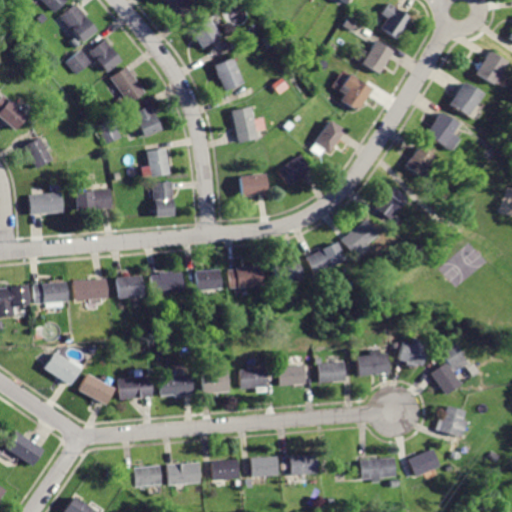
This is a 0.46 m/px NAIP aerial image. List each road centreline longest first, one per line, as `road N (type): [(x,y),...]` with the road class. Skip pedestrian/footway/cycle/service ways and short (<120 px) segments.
road 1 (residential): [(448,0),(459,6),(349,184),(309,215),(273,229),(0,252)]
road 2 (residential): [(0,382),(88,437),(398,412)]
road 3 (residential): [(114,0),(178,85),(198,131),(208,235)]
